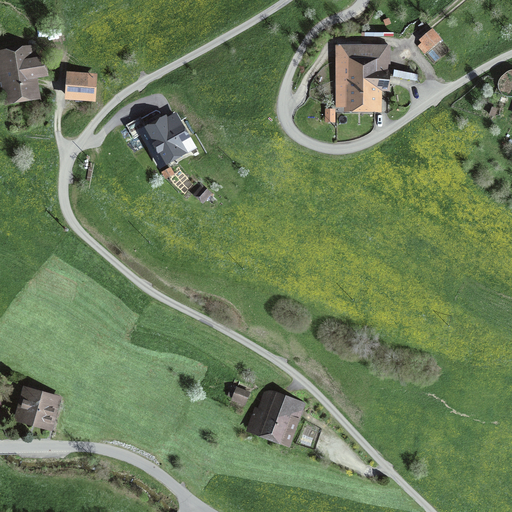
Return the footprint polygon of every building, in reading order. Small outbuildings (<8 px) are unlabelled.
[(419,46),(425,53),(429,50),(440,40),(432,30),(421,40),(423,43),(419,46)] [(29,75),(41,74),(39,66),(36,66),(34,51),(33,47),(0,52),(0,80),(6,80),(9,99),(32,95),(29,75)] [(387,89),(388,47),(370,47),(370,54),(363,54),(363,47),(336,47),(336,106),(374,107),(375,89),(387,89)] [(393,61),(392,68),(415,72),(416,65),(393,61)] [(68,97),(92,99),(93,77),(70,76),(68,97)] [(149,149),(154,146),(164,162),(182,151),(184,154),(194,147),(188,137),(187,137),(174,115),(151,128),(145,119),(135,124),(140,134),(149,149)] [(170,169),(163,172),(166,178),(173,174),(170,169)] [(208,193),(202,189),(197,195),(202,200),(208,193)] [(229,395),(234,397),(237,390),(232,388),(229,395)] [(237,388),(237,390),(234,397),(245,402),(249,393),(237,388)] [(20,417),(47,425),(50,414),(54,415),(58,401),(24,391),(20,402),(24,403),(20,417)] [(258,430),(285,440),(294,417),(298,418),(304,403),(277,393),(276,394),(268,391),(265,393),(258,410),(255,408),(248,427),(258,430)]
